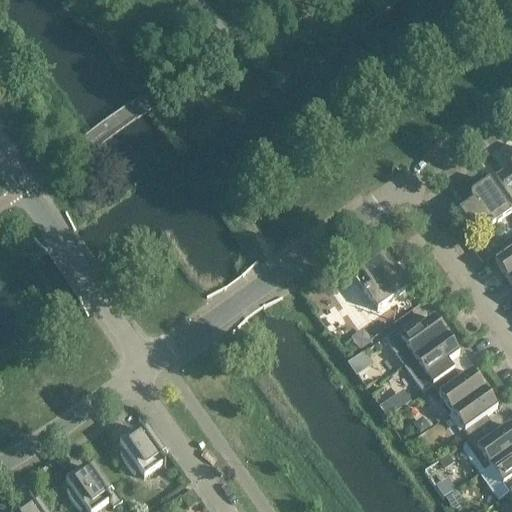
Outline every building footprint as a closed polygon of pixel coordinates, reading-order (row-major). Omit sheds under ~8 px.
[(511,163),(511,165),(510,165),(510,166),(510,167),(510,168),(510,169),(511,170),(507,172),(506,170),(496,177),(495,178),(511,201),(511,163)] [(510,216),(488,183),(472,194),(473,194),(472,194),(471,196),(470,197),(470,198),(470,199),(470,200),(471,201),(467,203),(466,201),(456,208),(455,209),(477,239),(491,230),(494,227),(510,216)] [(511,251),(494,264),(507,283),(511,278),(511,251)] [(384,257),(353,279),(363,293),(365,297),(365,296),(377,313),(409,290),(398,274),(398,275),(397,274),(396,273),(395,273),(394,272),(393,273),(392,273),(389,269),(391,268),(384,259),(385,258),(384,257)] [(384,341),(403,368),(446,338),(433,320),(421,328),(415,319),(384,341)] [(459,357),(446,338),(403,368),(422,395),(432,388),(453,373),(447,365),(459,357)] [(459,382),(453,373),(432,388),(451,415),(484,392),(471,374),(459,382)] [(497,411),(484,392),(451,415),(470,442),(491,427),(485,419),(497,411)] [(378,410),(377,410),(384,421),(391,416),(384,406),(378,410)] [(414,426),(420,435),(426,430),(420,421),(414,426)] [(497,436),(491,427),(470,442),(489,469),(511,453),(511,432),(509,428),(497,436)] [(159,462),(167,456),(150,433),(149,434),(152,438),(146,442),(138,431),(136,432),(137,433),(119,447),(124,455),(121,457),(121,456),(120,457),(122,462),(125,467),(129,472),(133,477),(134,477),(135,477),(134,476),(137,473),(143,482),(162,468),(163,470),(165,469),(159,462)] [(511,453),(489,469),(479,476),(498,503),(508,496),(511,493),(511,453)] [(113,511),(122,506),(113,494),(97,471),(96,471),(99,476),(92,480),(84,468),(83,469),(84,471),(65,484),(71,493),(68,495),(67,494),(66,494),(68,500),(72,505),(75,510),(77,511),(82,511),(84,511),(100,511),(109,506),(112,511),(113,511)] [(194,493),(183,501),(191,511),(201,504),(194,493)]
